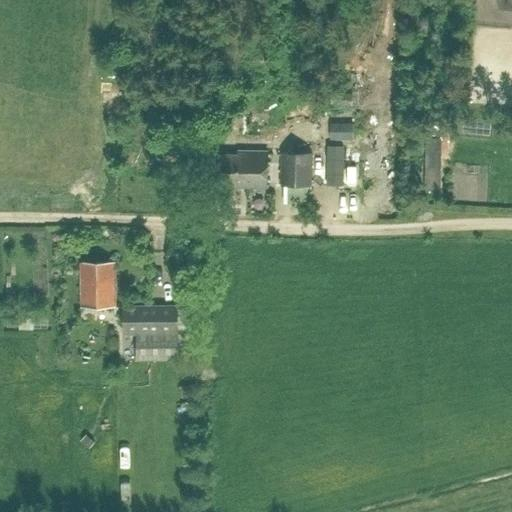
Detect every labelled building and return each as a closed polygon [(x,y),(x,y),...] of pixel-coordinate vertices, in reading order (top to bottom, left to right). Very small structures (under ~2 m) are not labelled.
[(331,89),(331,103),(352,104),(353,89),(331,89)] [(248,123),(268,125),(269,110),(249,108),(248,123)] [(353,140),(353,123),(330,123),(330,140),(353,140)] [(327,146),(327,184),(343,184),(343,147),(327,146)] [(266,186),(267,151),(240,151),(240,155),(221,154),(220,185),(266,186)] [(312,185),(312,152),(281,152),(280,184),(312,185)] [(82,307),(115,306),(114,262),(81,263),(82,307)] [(124,334),(136,333),(137,359),(177,359),(177,333),(177,305),(123,306),(124,334)]
